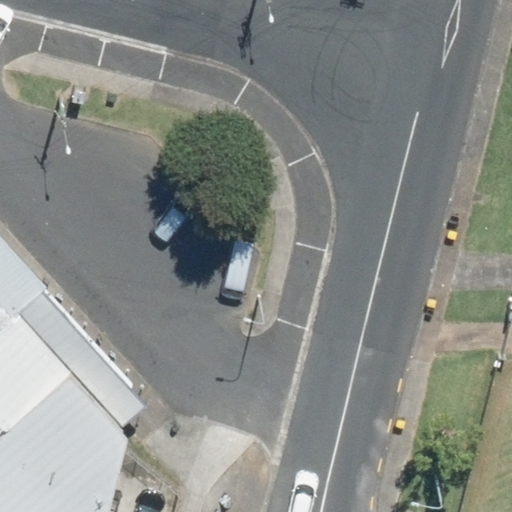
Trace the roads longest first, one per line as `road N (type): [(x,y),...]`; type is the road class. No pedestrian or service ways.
road 1 (residential): [(407,63),(315,511)]
road 2 (residential): [(167,0),(407,63)]
